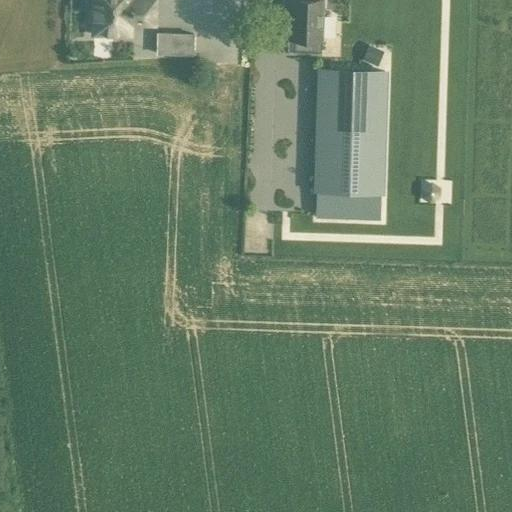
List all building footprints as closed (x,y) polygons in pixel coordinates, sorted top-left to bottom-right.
[(154,25),(154,0),(92,0),(92,34),(130,35),(130,24),(154,25)] [(293,50),(314,51),(320,51),(321,0),(288,0),(288,13),(284,13),(283,46),(293,46),(293,50)] [(169,55),(170,33),(157,32),(156,54),(169,55)] [(367,42),(364,53),(381,58),(384,48),(367,42)] [(315,216),(380,217),(380,192),(382,192),(386,70),(317,68),(313,190),(316,190),(315,216)]
